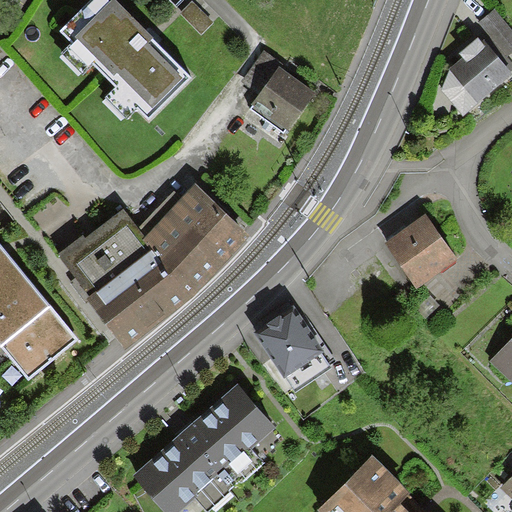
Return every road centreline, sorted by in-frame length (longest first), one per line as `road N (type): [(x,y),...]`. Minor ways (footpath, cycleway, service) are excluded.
road 1 (secondary): [(427,0),(364,148),(291,260),(0,511)]
road 2 (residential): [(511,266),(482,240),(450,186),(456,156)]
